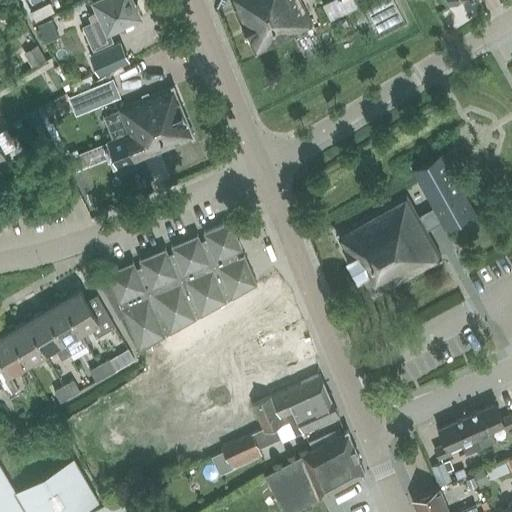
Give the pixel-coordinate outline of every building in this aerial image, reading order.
[(132,0),(94,0),(93,1),(98,11),(89,15),(93,22),(84,26),(94,49),(113,41),(108,30),(140,15),(132,0)] [(235,0),(238,6),(233,8),(255,53),(313,25),(300,0),(235,0)] [(356,0),(322,0),(325,15),(358,10),(356,0)] [(121,42),(91,55),(100,75),(130,62),(121,42)] [(73,88),(87,79),(79,67),(66,75),(73,88)] [(112,78),(68,96),(76,115),(120,96),(112,78)] [(119,110),(103,116),(112,138),(106,140),(117,167),(192,137),(192,138),(194,137),(193,135),(174,88),(173,86),(171,87),(172,88),(118,109),(119,110)] [(0,174),(13,167),(0,144),(0,174)] [(406,195),(336,234),(348,255),(346,256),(357,276),(359,275),(371,296),(441,257),(426,230),(441,222),(445,228),(476,211),(443,151),(412,168),(433,207),(418,215),(406,195)] [(107,273),(96,278),(120,319),(125,316),(140,351),(252,287),(237,251),(243,249),(230,220),(203,232),(205,237),(110,278),(107,273)] [(63,300),(82,332),(91,327),(96,337),(115,326),(97,295),(87,301),(80,290),(68,297),(67,294),(60,297),(62,300),(63,300)] [(88,343),(82,332),(63,300),(62,300),(51,307),(49,304),(42,308),(44,311),(45,310),(64,343),(70,354),(88,343)] [(70,354),(64,343),(45,310),(44,311),(33,317),(31,314),(24,318),(26,321),(27,320),(46,353),(55,348),(61,359),(70,354)] [(309,379),(320,374),(312,357),(319,355),(305,322),(252,343),(242,317),(168,358),(202,449),(259,427),(249,403),(309,379)] [(28,363),(46,353),(27,320),(26,321),(15,328),(13,324),(6,328),(8,331),(9,331),(28,363)] [(9,374),(28,363),(9,331),(8,331),(0,335),(0,358),(5,367),(0,370),(0,383),(3,389),(8,396),(18,390),(9,374)] [(100,363),(106,375),(116,369),(109,358),(100,363)] [(96,381),(106,375),(100,363),(89,369),(96,381)] [(272,396),(284,424),(290,421),(295,434),(304,431),(304,432),(339,416),(320,374),(309,379),(272,396)] [(64,385),(70,396),(80,390),(74,379),(64,385)] [(61,402),(70,396),(64,385),(54,390),(61,402)] [(276,427),(284,424),(272,396),(253,404),(263,427),(252,432),(256,441),(278,431),(276,427)] [(466,415),(475,436),(480,447),(496,440),(491,429),(504,423),(506,428),(511,425),(511,412),(501,417),(495,402),(466,415)] [(480,447),(475,436),(466,415),(438,428),(445,443),(434,448),(439,458),(450,453),(448,448),(461,442),(465,453),(480,447)] [(348,431),(312,450),(303,455),(264,474),(284,511),(290,511),(319,496),(320,498),(365,474),(348,431)] [(262,454),(256,441),(252,432),(221,446),(223,451),(214,454),(222,472),(262,454)] [(0,511),(81,511),(100,502),(74,457),(15,491),(0,465),(0,511)] [(450,480),(443,461),(431,466),(439,485),(450,480)] [(449,511),(439,487),(412,499),(417,511),(477,511),(474,504),(456,511),(449,511)] [(89,511),(147,511),(134,488),(89,511)] [(500,511),(511,511),(511,502),(508,504),(510,507),(500,511)]
